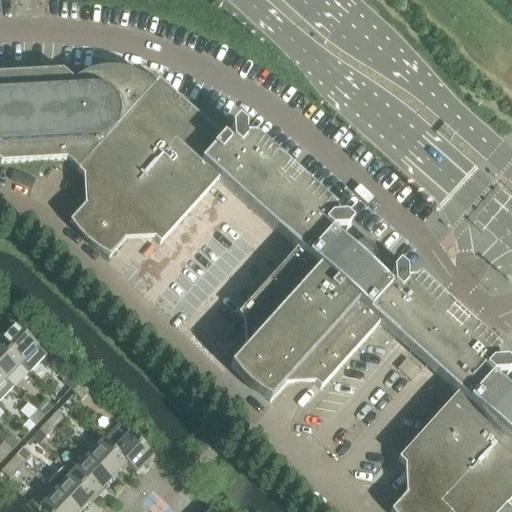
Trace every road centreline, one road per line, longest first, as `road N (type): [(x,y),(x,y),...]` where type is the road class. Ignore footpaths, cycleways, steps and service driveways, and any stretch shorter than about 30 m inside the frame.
road 1 (unclassified): [(458,286),(423,241),(269,107),(194,63),(123,42),(37,30),(0,34)]
road 2 (unclassified): [(297,476),(259,427),(38,219),(0,204)]
road 3 (secondary): [(251,0),(448,173)]
road 4 (secondary): [(511,169),(322,0)]
road 5 (unclassified): [(323,500),(490,311)]
road 6 (unclassified): [(458,286),(297,476)]
